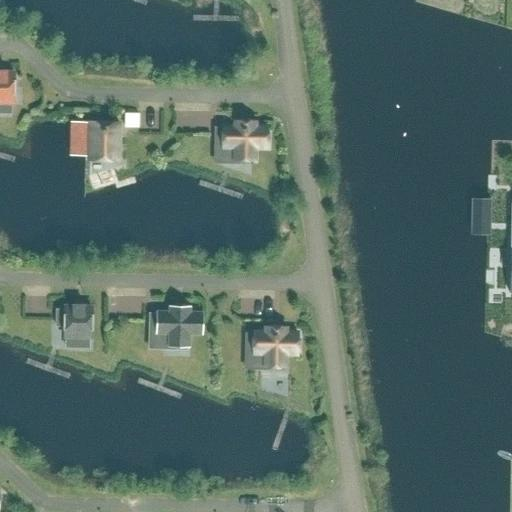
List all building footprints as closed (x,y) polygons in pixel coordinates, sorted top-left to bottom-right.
[(0,101),(13,102),(13,73),(6,73),(6,70),(0,70),(0,101)] [(121,120),(85,120),(85,161),(105,161),(120,161),(121,120)] [(222,128),(214,127),(214,137),(221,137),(221,146),(234,147),(234,159),(253,160),(253,147),(266,147),(266,127),(254,127),(254,121),(235,121),(235,126),(222,126),(222,128)] [(63,336),(90,336),(91,308),(84,308),(84,305),(71,304),(71,307),(64,307),(64,310),(55,309),(55,325),(63,326),(63,336)] [(156,313),(149,313),(149,323),(156,323),(156,332),(168,332),(168,345),(187,346),(187,333),(200,333),(201,313),(188,313),(188,307),(169,307),(169,312),(156,312),(156,313)] [(252,333),(245,333),(245,343),(252,343),(252,352),(264,352),(264,365),(283,366),(283,353),(296,353),(297,333),(284,333),(284,327),(265,327),(265,332),(253,332),(252,333)] [(511,504),(511,476),(494,476),(493,504),(494,505),(511,504)]
